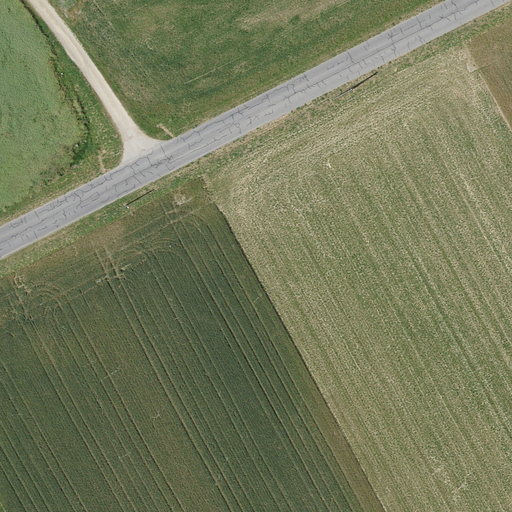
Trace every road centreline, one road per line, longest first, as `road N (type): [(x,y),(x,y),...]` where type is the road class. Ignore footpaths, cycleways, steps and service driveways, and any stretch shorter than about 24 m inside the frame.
road 1 (tertiary): [(485,0),(0,248)]
road 2 (track): [(38,0),(160,168)]
